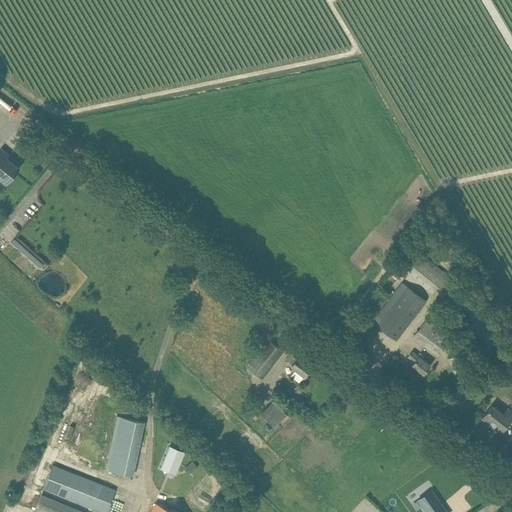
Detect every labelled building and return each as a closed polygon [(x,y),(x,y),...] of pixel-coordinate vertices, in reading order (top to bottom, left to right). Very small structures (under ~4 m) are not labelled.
[(0,175),(0,180),(5,185),(13,175),(19,167),(6,157),(9,154),(1,148),(0,150),(0,175)] [(433,294),(445,278),(412,251),(399,267),(433,294)] [(425,302),(406,287),(376,325),(396,340),(417,312),(425,302)] [(447,342),(422,324),(413,336),(437,355),(447,342)] [(248,367),(262,378),(283,351),(269,340),(248,367)] [(430,365),(412,351),(408,357),(414,361),(412,365),(423,373),(430,365)] [(303,376),(311,365),(299,356),(298,356),(292,352),(285,361),(295,369),(291,375),(299,382),(303,376)] [(449,359),(457,379),(466,375),(457,355),(449,359)] [(260,413),(274,428),(287,415),(273,400),(260,413)] [(511,411),(507,408),(503,414),(491,405),(482,418),(500,432),(511,416),(511,411)] [(132,476),(144,421),(116,416),(105,470),(132,476)] [(178,468),(184,452),(169,446),(160,468),(168,471),(170,465),(178,468)] [(197,467),(192,461),(186,467),(190,472),(197,467)] [(53,465),(44,489),(93,508),(102,511),(106,511),(115,490),(53,465)] [(431,490),(418,500),(426,511),(443,511),(445,511),(431,490)] [(70,511),(39,499),(34,511),(84,511),(83,511),(70,511)] [(178,511),(155,503),(151,511),(178,511)]
